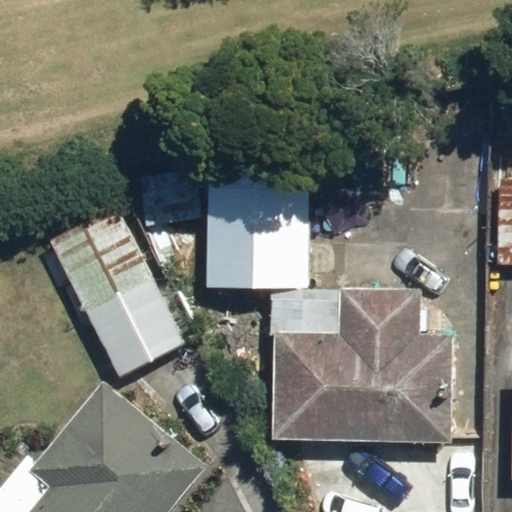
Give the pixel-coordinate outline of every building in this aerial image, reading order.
[(310,157),(309,205),(386,206),(386,158),(310,157)] [(511,181),(496,182),(498,271),(511,270),(511,181)] [(299,208),(212,207),(211,288),(298,288),(299,208)] [(121,210),(53,243),(120,381),(189,348),(121,210)] [(275,336),(273,445),(451,448),(453,339),(421,339),(421,292),(339,291),(339,337),(275,336)] [(34,511),(172,511),(208,469),(105,387),(33,476),(52,491),(34,511)]
